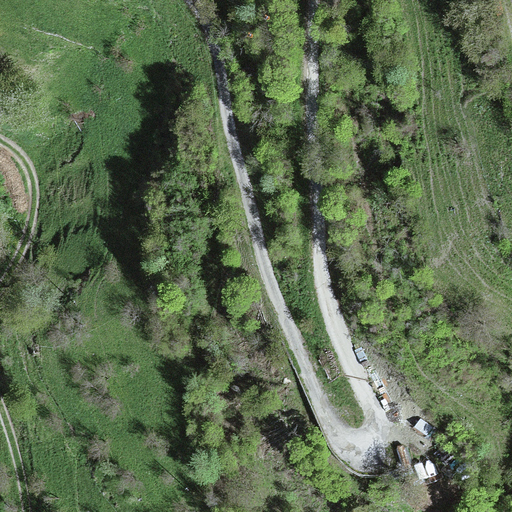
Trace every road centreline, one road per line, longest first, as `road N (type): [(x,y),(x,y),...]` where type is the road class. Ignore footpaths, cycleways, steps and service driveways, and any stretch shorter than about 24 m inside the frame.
road 1 (unclassified): [(191,0),(216,51),(265,267),(333,430),(351,442),(367,439),(375,414),(324,292),(310,0)]
road 2 (track): [(0,143),(19,153),(31,176),(34,209),(0,286)]
